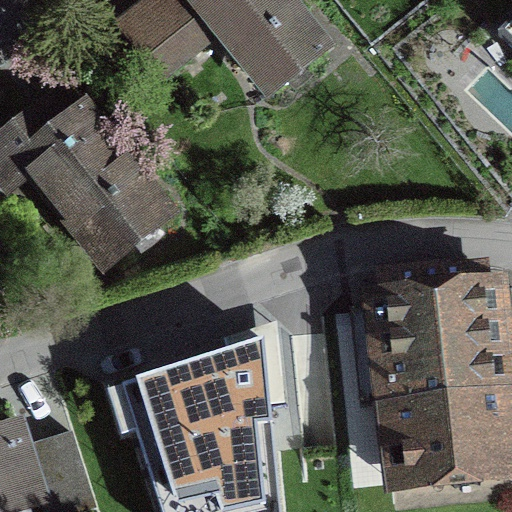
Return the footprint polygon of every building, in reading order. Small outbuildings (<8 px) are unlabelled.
[(161,76),(187,54),(220,28),(273,93),(324,52),(282,0),(155,0),(122,27),(161,76)] [(511,19),(497,35),(511,49),(511,19)] [(0,138),(0,179),(9,192),(32,173),(107,266),(169,217),(81,108),(62,123),(45,102),(34,111),(0,138)] [(388,306),(315,316),(318,340),(217,351),(233,501),(367,487),(359,407),(399,402),(407,482),(502,471),(480,268),(384,275),(388,306)] [(0,511),(16,511),(42,504),(24,447),(16,423),(0,428),(0,511)] [(85,511),(96,509),(71,433),(24,447),(42,504),(44,511),(85,511)]
